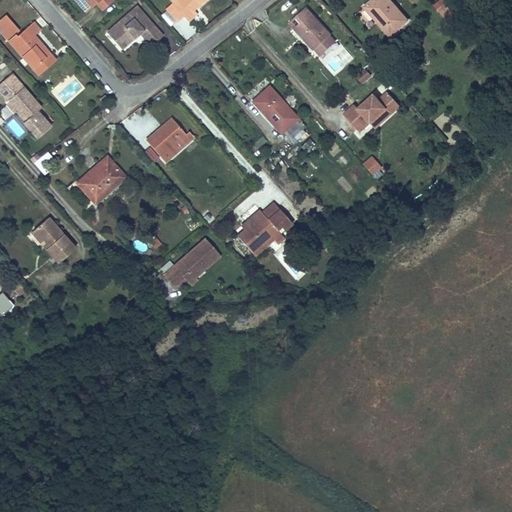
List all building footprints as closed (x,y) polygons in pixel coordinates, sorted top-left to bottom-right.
[(88,11),(78,0),(73,0),(83,11),(85,13),(88,11)] [(78,0),(88,11),(96,4),(102,11),(114,0),(78,0)] [(182,15),(184,17),(193,10),(196,13),(210,0),(172,0),(171,1),(173,3),(166,9),(176,21),(182,15)] [(372,0),(367,5),(380,20),(377,22),(389,35),(406,20),(388,0),(372,0)] [(446,3),(439,9),(449,21),(456,15),(446,3)] [(367,5),(365,7),(377,22),(380,20),(367,5)] [(136,7),(107,32),(119,45),(131,35),(134,38),(139,33),(150,45),(161,35),(136,7)] [(313,50),(314,49),(328,37),(329,35),(304,8),(289,23),(313,50)] [(193,10),(184,17),(187,21),(196,13),(193,10)] [(0,21),(0,30),(2,33),(12,25),(5,17),(0,21)] [(15,35),(8,40),(33,68),(50,54),(33,36),(40,31),(33,23),(17,36),(15,35)] [(12,25),(2,33),(8,40),(15,35),(18,32),(12,25)] [(131,35),(119,45),(122,48),(134,38),(131,35)] [(328,37),(314,49),(319,54),(333,42),(328,37)] [(50,54),(33,68),(38,74),(54,60),(50,54)] [(364,70),(357,76),(362,82),(370,77),(364,70)] [(17,111),(26,121),(24,123),(38,139),(51,127),(45,121),(43,122),(35,113),(37,111),(41,108),(11,74),(0,83),(0,91),(8,101),(9,99),(18,109),(17,111)] [(268,87),(252,102),(281,133),(283,130),(297,119),(268,87)] [(360,132),(370,123),(376,129),(400,106),(387,92),(379,100),(373,94),(357,109),(354,106),(344,115),(347,119),(353,125),(360,132)] [(8,101),(6,102),(15,113),(17,111),(18,109),(9,99),(8,101)] [(37,111),(35,113),(43,122),(45,121),(37,111)] [(171,118),(157,130),(159,132),(173,120),(171,118)] [(297,119),(283,130),(290,138),(304,126),(297,119)] [(159,132),(157,130),(145,140),(150,146),(160,157),(164,163),(193,137),(188,131),(185,134),(173,120),(159,132)] [(407,131),(402,126),(386,139),(391,144),(407,131)] [(160,157),(150,146),(145,151),(154,162),(160,157)] [(47,150),(33,162),(44,174),(57,162),(47,150)] [(382,168),(371,156),(363,164),(374,175),(382,168)] [(106,157),(91,170),(94,173),(108,160),(106,157)] [(94,173),(91,170),(77,183),(94,203),(124,177),(108,160),(94,173)] [(249,225),(244,229),(237,236),(237,237),(254,256),(268,245),(264,241),(276,231),(280,227),(284,231),(291,224),(272,202),(261,212),(259,210),(246,221),(249,225)] [(207,210),(200,216),(208,224),(215,218),(207,210)] [(48,218),(33,231),(45,244),(43,246),(52,256),(58,263),(74,249),(48,218)] [(246,221),(241,226),(244,229),(249,225),(246,221)] [(33,231),(31,232),(43,246),(45,244),(33,231)] [(276,231),(264,241),(268,245),(280,235),(276,231)] [(205,239),(164,275),(175,287),(185,278),(191,273),(195,278),(220,256),(205,239)] [(297,280),(314,264),(295,243),(278,259),(297,280)] [(191,273),(185,278),(192,286),(198,280),(195,278),(191,273)] [(21,284),(17,279),(9,285),(18,295),(25,288),(21,284)] [(0,313),(3,311),(11,304),(1,292),(0,293),(0,313)]
